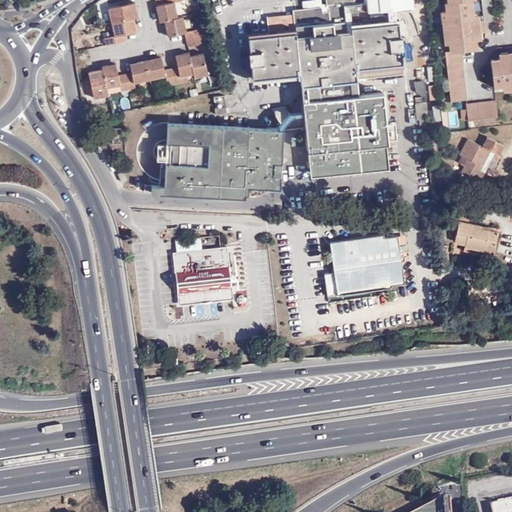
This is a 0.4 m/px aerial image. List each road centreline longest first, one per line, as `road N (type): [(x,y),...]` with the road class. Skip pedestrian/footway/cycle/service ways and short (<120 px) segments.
road 1 (motorway): [(511,370),(0,445)]
road 2 (motorway): [(0,485),(511,410)]
road 3 (motorway): [(511,352),(59,404),(0,402)]
road 4 (secondary): [(148,511),(100,222),(24,90)]
road 5 (residential): [(291,227),(143,221),(81,137),(66,60)]
road 6 (secondary): [(84,266),(120,511)]
road 7 (motorway): [(316,511),(387,469),(511,431)]
road 8 (secondary): [(0,133),(58,181),(79,229),(84,266)]
road 9 (motorway): [(0,190),(50,206),(84,266)]
